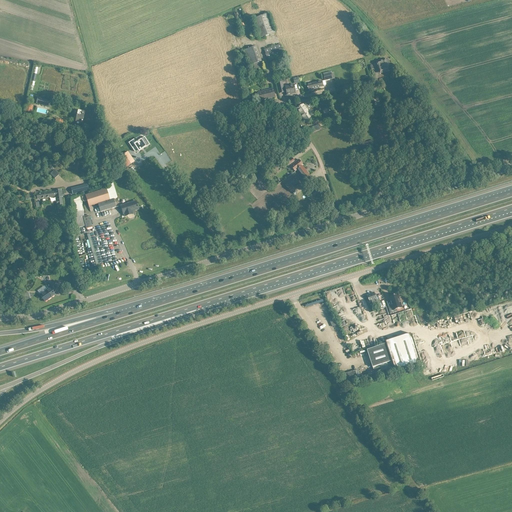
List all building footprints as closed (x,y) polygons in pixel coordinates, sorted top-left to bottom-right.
[(269,14),(253,19),(260,38),(275,33),(269,14)] [(281,44),(264,50),(268,60),(284,54),(281,44)] [(250,66),(254,65),(262,62),(257,47),(245,51),(250,66)] [(380,74),(386,72),(391,70),(388,59),(376,63),(380,74)] [(288,81),(287,79),(282,80),(282,79),(277,80),(280,93),(285,92),(284,90),(286,89),(287,95),(296,93),(294,85),(284,87),(283,82),(288,81)] [(324,87),(322,82),(308,85),(309,90),(324,87)] [(275,98),(274,93),(273,89),(257,92),(259,101),(275,98)] [(382,106),(380,100),(378,95),(374,96),(374,98),(374,99),(372,99),(374,108),(382,106)] [(37,98),(37,99),(36,103),(50,107),(51,102),(47,101),(47,100),(37,98)] [(311,103),(310,99),(308,100),(301,100),(294,104),(297,108),(303,104),(308,103),(311,103)] [(297,109),(305,122),(314,116),(310,111),(309,112),(304,104),(297,109)] [(63,121),(57,119),(54,129),(61,131),(63,121)] [(134,139),(128,143),(134,151),(134,152),(135,151),(137,149),(139,148),(141,150),(148,145),(149,145),(144,137),(144,138),(136,143),(134,140),(134,139)] [(134,162),(130,156),(128,152),(120,157),(127,167),(134,162)] [(286,163),(288,166),(295,162),(293,158),(286,163)] [(295,172),(303,166),(303,165),(299,160),(291,166),(295,172)] [(303,166),(295,172),(296,172),(297,171),(300,174),(298,176),(303,181),(310,176),(303,166)] [(293,184),(298,180),(295,176),(284,184),(288,188),(293,184)] [(82,197),(82,198),(83,202),(87,201),(89,207),(98,205),(100,212),(116,207),(114,199),(113,199),(117,198),(113,183),(106,188),(106,189),(82,197)] [(87,184),(71,188),(72,195),(89,191),(87,184)] [(63,197),(62,190),(54,191),(54,192),(36,194),(37,199),(54,197),(55,198),(56,198),(57,206),(63,205),(62,197),(63,197)] [(73,236),(76,235),(75,229),(85,227),(83,217),(84,216),(82,205),(82,200),(80,196),(71,198),(74,229),(73,229),(72,231),(73,236)] [(138,207),(138,206),(136,201),(120,206),(123,214),(124,214),(125,216),(129,215),(133,214),(132,211),(138,209),(138,207)] [(89,216),(83,217),(86,229),(92,228),(89,216)] [(100,269),(89,234),(87,235),(96,267),(91,269),(91,271),(100,269)] [(55,290),(53,286),(50,282),(47,285),(49,288),(40,295),(45,302),(55,295),(53,292),(55,290)] [(374,301),(376,306),(378,305),(380,304),(381,304),(379,299),(377,299),(374,293),(375,293),(374,293),(367,295),(370,302),(373,301),(374,301)] [(390,314),(397,311),(397,310),(402,308),(398,295),(395,296),(395,295),(391,296),(391,297),(390,298),(392,306),(388,307),(390,314)] [(420,363),(411,334),(386,342),(387,344),(392,361),(396,372),(420,363)] [(373,368),(392,361),(387,344),(367,350),(373,368)] [(346,381),(358,378),(356,370),(344,374),(346,381)] [(20,502),(26,505),(30,500),(24,496),(20,502)]
